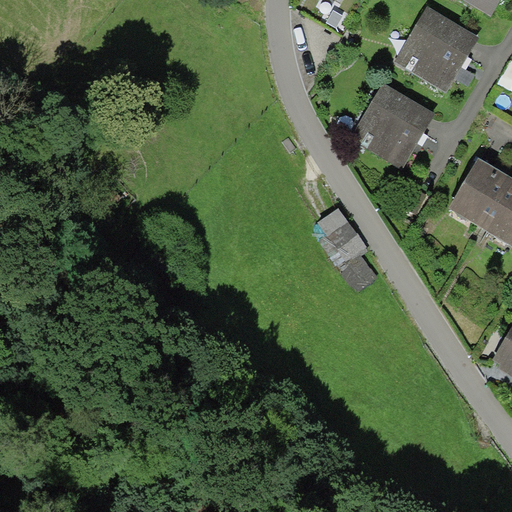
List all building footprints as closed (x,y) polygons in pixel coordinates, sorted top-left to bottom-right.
[(499,0),(458,0),(489,18),(499,0)] [(474,39),(422,8),(390,61),(442,93),(474,39)] [(431,116),(378,85),(347,138),(400,169),(431,116)] [(511,177),(479,158),(448,208),(511,246),(511,177)] [(347,220),(317,239),(351,293),(375,280),(357,256),(367,250),(347,220)] [(511,320),(486,364),(511,379),(511,320)]
